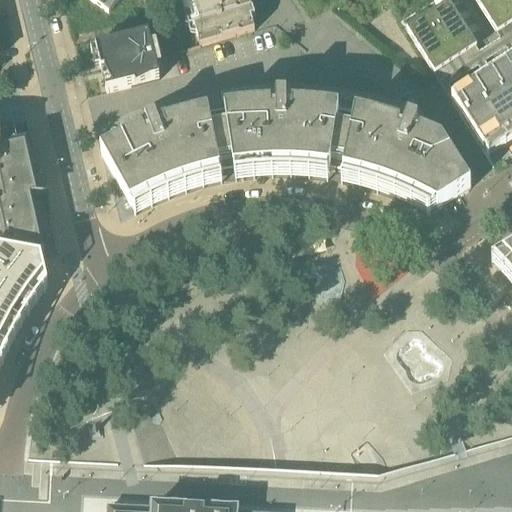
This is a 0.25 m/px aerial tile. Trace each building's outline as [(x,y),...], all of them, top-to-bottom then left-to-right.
[(88,0),(89,0),(88,2),(108,16),(117,3),(118,3),(120,0),(88,0)] [(189,0),(200,34),(195,35),(199,50),(253,33),(248,14),(251,14),(246,0),(189,0)] [(511,24),(511,20),(499,0),(471,0),(494,35),(511,24)] [(511,0),(499,0),(511,20),(511,0)] [(143,3),(147,27),(161,25),(156,1),(143,3)] [(422,14),(453,62),(474,48),(450,11),(449,11),(443,1),(422,14)] [(402,27),(409,37),(407,38),(431,75),(453,62),(422,14),(402,27)] [(148,38),(95,51),(99,70),(106,96),(134,89),(150,85),(159,82),(156,72),(150,49),(148,38)] [(488,163),(511,147),(511,66),(451,105),(462,123),(488,163)] [(207,113),(207,117),(219,175),(233,172),(233,174),(235,184),(243,183),(250,182),(252,182),(261,181),(270,181),(278,181),(281,180),(287,181),(295,181),(303,181),(311,182),(319,183),(327,184),(329,174),(329,172),(343,175),(354,117),(344,115),(334,113),(323,112),(313,111),(302,110),(292,110),(292,114),(286,114),(286,102),(275,102),(275,114),(270,114),(270,110),(261,110),(252,111),(242,112),(233,113),(224,114),(223,110),(207,113)] [(142,136),(124,144),(100,157),(130,210),(135,218),(143,214),(151,210),(160,206),(162,205),(168,202),(177,199),(186,196),(191,194),(194,193),(203,190),(212,188),(220,187),(221,186),(219,176),(220,176),(219,175),(207,117),(198,119),(189,121),(180,124),(171,126),(162,129),(164,133),(159,135),(155,123),(145,127),(149,138),(144,140),(142,136)] [(403,135),(398,133),(399,129),(391,126),(382,124),(373,121),(364,119),(354,117),(343,175),(342,177),(340,186),(342,187),(349,188),(358,191),(367,193),(371,194),(376,196),(385,199),(394,203),(400,205),(402,206),(411,210),(419,214),(427,219),(437,213),(470,192),(441,146),(419,136),(418,140),(415,139),(413,138),(417,127),(407,123),(403,135)] [(0,243),(23,255),(23,256),(48,257),(44,237),(48,236),(45,226),(42,213),(38,214),(35,201),(42,199),(43,199),(46,198),(43,185),(39,186),(36,173),(40,172),(37,159),(33,160),(30,146),(28,136),(26,129),(24,129),(13,131),(0,131),(0,243)] [(502,260),(501,261),(508,268),(511,272),(511,253),(508,256),(502,260)] [(0,347),(13,324),(28,300),(45,279),(41,262),(0,254),(0,347)]
